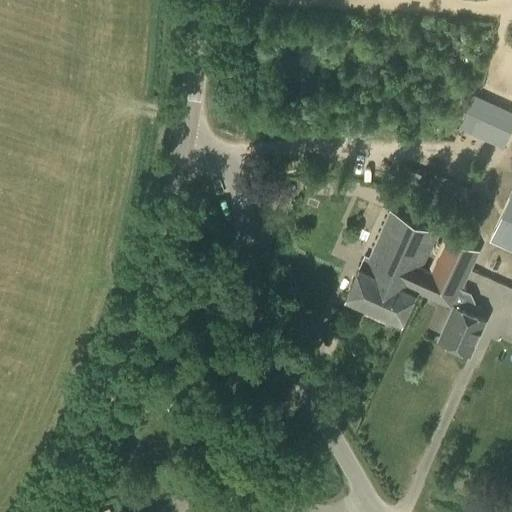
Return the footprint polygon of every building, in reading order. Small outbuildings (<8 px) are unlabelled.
[(511,126),(501,122),(467,107),(458,128),(492,142),(503,147),(511,126)] [(470,194),(436,179),(427,199),(461,213),(470,194)] [(511,198),(497,232),(511,238),(511,198)] [(416,291),(420,294),(421,291),(413,287),(419,277),(426,280),(430,271),(429,270),(429,272),(422,268),(437,232),(389,211),(369,257),(364,255),(345,298),(402,323),(416,291)] [(444,236),(429,270),(430,271),(426,280),(419,277),(413,287),(421,291),(420,294),(451,307),(436,339),(470,355),(487,318),(470,311),(475,301),(470,291),(462,288),(479,251),(444,236)]
